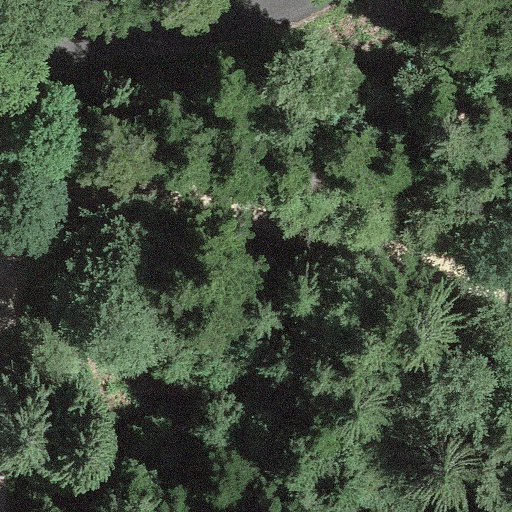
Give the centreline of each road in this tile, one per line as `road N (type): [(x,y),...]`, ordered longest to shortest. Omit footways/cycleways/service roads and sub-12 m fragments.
road 1 (track): [(0,300),(66,211),(137,188),(329,225),(511,277)]
road 2 (unclassified): [(305,0),(60,65),(0,96)]
